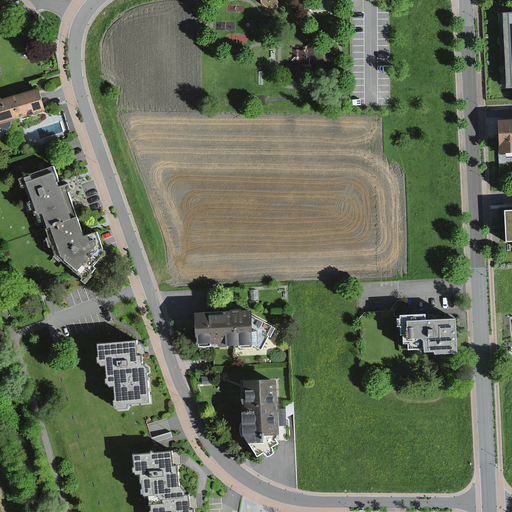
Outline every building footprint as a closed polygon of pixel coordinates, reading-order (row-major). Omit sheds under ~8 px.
[(511,9),(501,10),(506,87),(511,86),(511,9)] [(0,124),(43,112),(37,88),(0,99),(0,124)] [(511,121),(500,122),(502,158),(511,157),(511,121)] [(47,209),(52,225),(83,215),(73,186),(66,188),(60,168),(31,177),(42,210),(47,209)] [(83,215),(52,225),(62,255),(89,285),(108,260),(97,230),(88,233),(83,215)] [(260,312),(205,315),(207,347),(262,344),(276,322),(260,312)] [(458,353),(457,319),(404,321),(405,339),(418,338),(422,342),(422,355),(458,353)] [(146,339),(108,342),(111,365),(117,364),(118,384),(126,384),(126,407),(129,411),(138,411),(140,404),(162,401),(158,364),(153,364),(153,353),(149,354),(146,339)] [(289,381),(255,381),(257,435),(268,454),(290,434),(289,381)] [(142,445),(142,453),(142,475),(149,475),(150,491),(157,491),(157,497),(198,497),(199,490),(191,491),(191,469),(184,469),(183,453),(183,445),(142,445)] [(198,497),(157,497),(157,504),(156,511),(207,511),(208,511),(199,511),(199,503),(198,497)]
